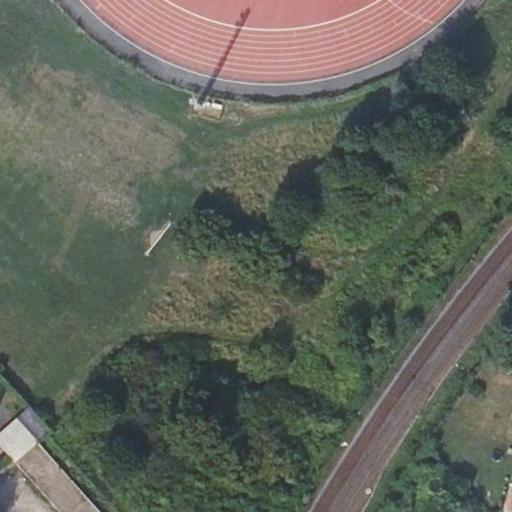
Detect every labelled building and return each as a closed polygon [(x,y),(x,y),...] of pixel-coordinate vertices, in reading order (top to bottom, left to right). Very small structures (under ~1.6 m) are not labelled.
[(511,353),(501,351),(498,364),(511,367),(511,353)] [(168,380),(149,375),(136,398),(153,407),(168,380)] [(153,407),(136,398),(131,407),(125,418),(117,414),(109,410),(100,426),(136,446),(156,410),(153,407)] [(125,418),(131,407),(124,404),(117,414),(125,418)] [(39,440),(47,432),(27,410),(19,417),(39,440)] [(0,437),(17,459),(39,440),(19,417),(0,433),(0,437)] [(103,511),(39,440),(17,459),(64,511),(103,511)] [(417,462),(408,476),(422,485),(431,470),(417,462)]
